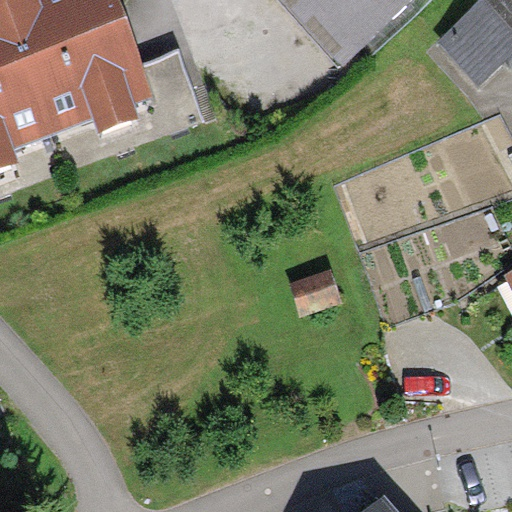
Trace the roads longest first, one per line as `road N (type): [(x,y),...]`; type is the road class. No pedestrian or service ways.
road 1 (residential): [(511,422),(380,450),(231,511)]
road 2 (residential): [(0,351),(90,470),(106,511)]
